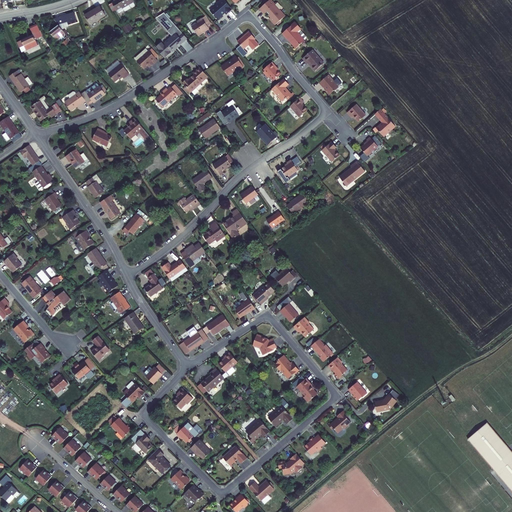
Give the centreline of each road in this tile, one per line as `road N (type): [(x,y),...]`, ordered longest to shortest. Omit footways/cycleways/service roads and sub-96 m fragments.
road 1 (residential): [(38,137),(110,108),(245,18),(327,111),(244,171),(182,235),(127,275)]
road 2 (residential): [(217,490),(227,490),(334,395),(266,316),(188,367)]
road 3 (track): [(284,511),(418,398),(511,335)]
road 4 (residential): [(188,367),(146,416),(217,490)]
road 5 (residential): [(127,275),(38,137)]
